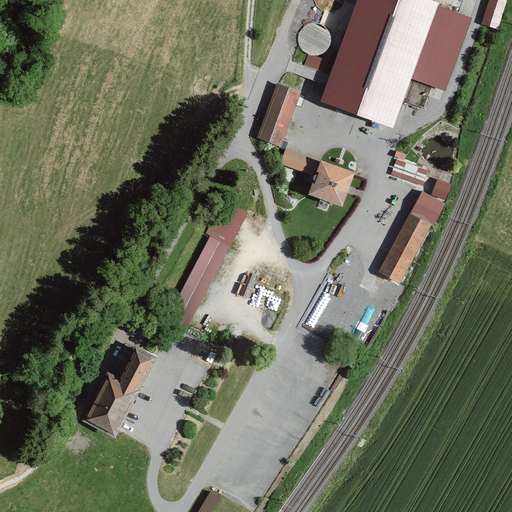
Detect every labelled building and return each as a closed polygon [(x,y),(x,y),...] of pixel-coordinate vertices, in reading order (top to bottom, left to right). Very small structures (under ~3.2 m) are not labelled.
[(356,0),(353,10),(320,97),(391,129),(411,77),(447,91),(470,17),(420,0),(356,0)] [(299,94),(275,87),(257,140),(283,151),(299,94)] [(281,161),(301,169),(307,154),(287,146),(281,161)] [(308,155),(302,169),(312,173),(318,160),(308,155)] [(391,173),(422,184),(428,169),(396,157),(391,173)] [(356,176),(318,161),(310,194),(344,209),(356,176)] [(444,207),(419,192),(380,277),(401,289),(431,224),(444,207)] [(179,345),(248,213),(224,202),(207,236),(210,239),(163,338),(179,345)] [(320,292),(299,332),(326,348),(355,292),(328,277),(320,292)] [(107,372),(82,421),(115,438),(156,358),(135,347),(119,378),(107,372)] [(197,358),(188,374),(200,381),(209,365),(197,358)] [(209,488),(197,511),(211,511),(221,495),(209,488)]
